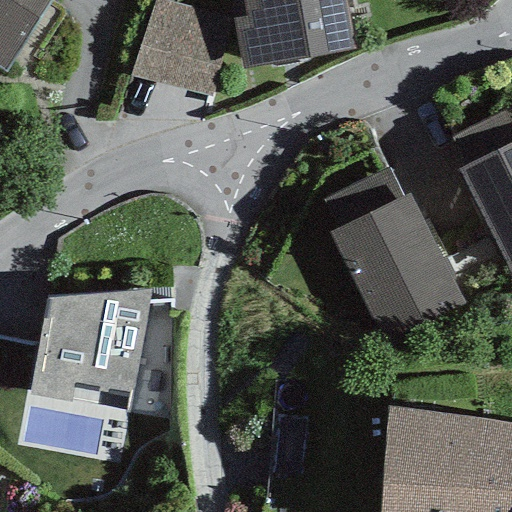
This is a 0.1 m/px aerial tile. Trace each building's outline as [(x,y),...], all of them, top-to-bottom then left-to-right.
[(0,0),(0,67),(5,71),(49,0),(0,0)] [(229,20),(155,0),(154,0),(129,78),(208,97),(229,20)] [(355,51),(346,0),(241,0),(245,18),(232,20),(241,72),(355,51)] [(461,166),(511,139),(511,105),(447,138),(461,166)] [(511,139),(461,166),(455,169),(511,279),(511,139)] [(335,229),(399,196),(386,169),(320,201),(335,229)] [(465,304),(408,192),(399,196),(335,229),(329,232),(387,344),(465,304)] [(150,291),(47,299),(27,397),(128,411),(150,291)] [(511,511),(511,425),(389,408),(376,511),(511,511)]
